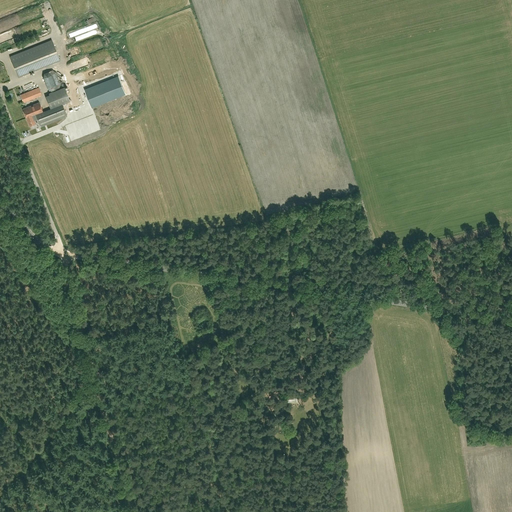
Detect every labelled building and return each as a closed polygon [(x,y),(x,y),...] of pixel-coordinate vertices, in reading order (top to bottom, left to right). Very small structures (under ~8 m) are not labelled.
[(59,59),(51,40),(10,56),(17,76),(26,72),(59,59)] [(52,70),(48,72),(43,73),(42,79),(47,88),(51,91),(54,90),(55,89),(59,87),(60,83),(56,73),(52,70)] [(86,89),(92,105),(121,95),(115,79),(86,89)] [(23,103),(42,95),(38,87),(20,95),(23,103)] [(49,94),(45,96),(50,109),(42,112),(39,103),(22,109),(26,118),(29,126),(35,124),(33,118),(37,116),(40,126),(66,116),(62,105),(70,102),(64,88),(49,93),(49,94)]
